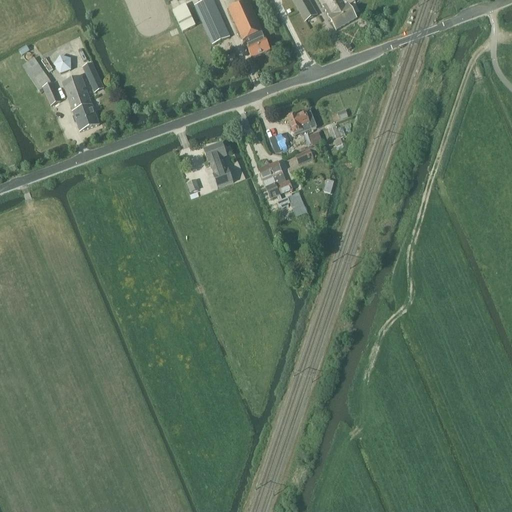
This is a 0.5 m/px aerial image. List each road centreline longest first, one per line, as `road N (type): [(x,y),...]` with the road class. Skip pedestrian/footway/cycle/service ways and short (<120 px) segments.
road 1 (unclassified): [(0,192),(511,0)]
road 2 (track): [(367,371),(380,334),(409,299),(411,240),(471,59),(493,40)]
